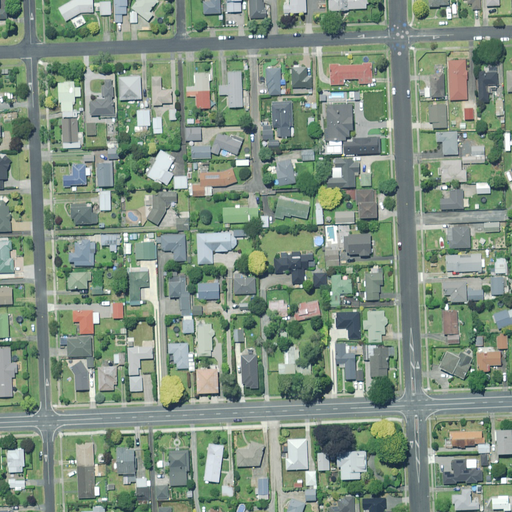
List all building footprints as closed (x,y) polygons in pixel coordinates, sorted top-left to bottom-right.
[(95,12),(94,0),(73,0),(59,8),(66,21),(82,12),(95,12)] [(129,14),(128,0),(114,0),(116,22),(123,22),(123,14),(129,14)] [(138,13),(139,13),(149,21),(155,14),(151,11),(158,1),(156,0),(136,0),(137,1),(132,8),(138,13)] [(204,14),(222,13),(221,0),(210,0),(211,1),(203,2),(204,14)] [(228,2),(228,12),(242,12),(242,2),(243,2),(242,0),(226,0),(227,2),(228,2)] [(264,0),(250,0),(251,18),(266,17),(266,9),(265,9),(264,0)] [(290,0),(291,4),(284,4),(284,13),(307,12),(306,0),(290,0)] [(330,0),(330,11),(350,11),(350,8),(369,8),(368,0),(330,0)] [(480,0),(467,0),(468,4),(473,4),(473,9),(481,9),(480,0)] [(112,2),(101,2),(101,15),(112,14),(112,2)] [(468,99),(466,60),(449,61),(451,100),(468,99)] [(374,83),(373,63),(362,63),(362,65),(340,65),(340,64),(330,64),(330,85),(345,84),(345,79),(360,79),(360,84),(374,83)] [(498,65),(485,65),(485,72),(479,72),(479,101),(489,101),(489,90),(498,90),(498,65)] [(308,76),(308,67),(293,67),(292,87),(313,87),(313,76),(308,76)] [(267,84),(268,84),(268,90),(270,90),(270,95),(281,94),(280,80),(281,80),(280,68),(266,69),(267,84)] [(243,107),(242,71),(228,72),(228,85),(220,85),(220,95),(229,95),(230,107),(243,107)] [(210,108),(210,73),(195,73),(195,87),(187,87),(187,96),(197,96),(197,108),(210,108)] [(444,97),(444,75),(430,75),(430,88),(425,88),(425,97),(444,97)] [(142,99),(141,77),(120,77),(120,100),(142,99)] [(162,77),(152,77),(153,105),(163,105),(163,103),(173,103),(173,89),(162,89),(162,77)] [(116,117),(115,78),(105,78),(105,86),(101,86),(102,99),(90,100),(91,115),(101,115),(102,117),(116,117)] [(58,88),(61,87),(61,95),(59,95),(60,102),(62,102),(63,117),(78,116),(78,110),(74,111),(74,104),(76,104),(76,96),(82,96),(82,87),(76,88),(75,82),(58,83),(58,88)] [(283,136),(283,140),(288,140),(288,136),(291,136),(291,125),(294,125),(293,100),(274,101),(274,104),(273,104),(274,126),(278,126),(278,136),(283,136)] [(353,104),(328,104),(328,129),(326,129),(326,140),(343,140),(343,135),(351,135),(351,128),(353,128),(353,104)] [(447,128),(446,105),(429,105),(429,122),(433,122),(433,128),(447,128)] [(151,125),(151,110),(138,111),(139,126),(151,125)] [(79,147),(78,118),(62,119),(64,148),(79,147)] [(163,133),(162,118),(154,118),(154,133),(163,133)] [(96,135),(96,123),(87,123),(87,135),(96,135)] [(272,125),(263,125),(264,138),(274,138),(274,129),(272,129),(272,125)] [(201,128),(186,128),(186,140),(201,140),(201,128)] [(458,154),(457,132),(436,133),(436,142),(443,142),(444,155),(458,154)] [(242,142),(218,133),(211,152),(219,155),(222,148),(238,154),(242,142)] [(344,141),(345,154),(381,152),(381,136),(354,137),(354,141),(344,141)] [(280,148),(280,139),(270,139),(270,148),(280,148)] [(211,158),(211,146),(192,147),(192,159),(211,158)] [(486,163),(485,146),(473,146),(474,156),(463,157),(464,163),(486,163)] [(171,155),(162,150),(148,176),(156,180),(157,179),(168,185),(174,174),(168,171),(174,161),(169,158),(171,155)] [(313,150),(302,150),(302,160),(313,160),(313,150)] [(8,170),(12,161),(7,155),(3,158),(0,154),(0,189),(4,190),(4,180),(8,180),(8,170)] [(355,158),(336,159),(336,169),(342,169),(343,177),(328,178),(328,188),(356,187),(355,158)] [(296,182),(291,159),(278,162),(280,171),(277,171),(280,186),(296,182)] [(439,175),(442,175),(443,182),(467,181),(467,170),(462,170),(462,160),(441,161),(441,168),(438,168),(439,175)] [(115,186),(113,163),(98,164),(100,187),(115,186)] [(91,169),(86,169),(86,165),(73,165),(73,174),(63,174),(63,185),(87,184),(87,177),(91,176),(91,169)] [(201,170),(201,172),(199,173),(200,184),(193,185),(194,196),(213,195),(212,186),(237,185),(236,171),(228,171),(209,173),(209,169),(201,170)] [(373,174),(361,174),(362,186),(373,186),(373,174)] [(188,188),(188,176),(175,176),(175,188),(188,188)] [(492,193),(492,184),(477,185),(478,193),(492,193)] [(375,203),(374,188),(356,189),(357,204),(359,203),(360,218),(378,217),(377,202),(375,203)] [(443,194),(444,199),(441,199),(441,209),(464,209),(463,190),(450,190),(450,194),(443,194)] [(112,210),(111,191),(101,191),(101,210),(112,210)] [(168,207),(169,206),(170,206),(171,206),(171,205),(172,204),(172,203),(172,202),(178,201),(178,192),(171,193),(171,191),(159,191),(159,195),(153,195),(154,207),(153,207),(147,218),(159,224),(166,211),(168,211),(168,207)] [(12,213),(10,213),(10,205),(7,205),(7,202),(4,199),(4,196),(0,196),(0,231),(13,231),(12,213)] [(310,205),(279,199),(275,217),(284,219),(285,215),(292,217),(292,215),(307,218),(310,205)] [(93,213),(93,203),(83,203),(83,205),(71,205),(71,219),(75,219),(75,224),(98,224),(98,213),(93,213)] [(236,205),(236,208),(223,209),(224,223),(259,222),(259,207),(242,208),(242,205),(236,205)] [(356,223),(355,211),(336,212),(336,223),(356,223)] [(270,227),(270,216),(262,216),(262,227),(270,227)] [(190,230),(190,218),(177,218),(177,230),(190,230)] [(500,231),(499,223),(485,223),(485,232),(500,231)] [(323,246),(323,248),(323,251),(326,251),(327,266),(339,266),(339,256),(338,226),(324,226),(325,246),(323,246)] [(470,248),(469,227),(453,227),(453,240),(449,240),(449,248),(470,248)] [(229,250),(232,249),(233,249),(234,249),(235,248),(236,248),(237,247),(237,246),(238,244),(238,243),(238,242),(238,241),(237,240),(237,239),(236,238),(235,237),(234,236),(233,236),(232,236),(232,233),(198,234),(199,264),(214,263),(213,252),(229,251),(229,250)] [(186,234),(161,235),(162,251),(174,250),(175,261),(187,261),(186,234)] [(343,237),(344,250),(346,250),(346,253),(349,253),(349,254),(360,254),(360,256),(371,255),(371,234),(349,235),(349,236),(343,237)] [(122,245),(122,235),(102,235),(102,245),(111,245),(111,251),(118,251),(118,245),(122,245)] [(91,238),(84,238),(84,243),(75,243),(75,253),(69,253),(69,262),(76,262),(76,265),(94,265),(94,253),(91,253),(91,249),(96,249),(96,242),(91,242),(91,238)] [(12,258),(12,241),(0,240),(0,272),(14,272),(14,258),(12,258)] [(156,259),(155,242),(136,243),(137,259),(156,259)] [(301,255),(301,252),(288,252),(288,258),(275,258),(275,273),(293,272),(293,284),(305,283),(305,268),(316,268),(316,254),(301,255)] [(484,259),(481,259),(481,253),(446,256),(447,271),(455,270),(455,272),(482,270),(482,267),(485,267),(484,259)] [(507,273),(506,259),(496,259),(496,273),(507,273)] [(148,286),(149,268),(130,268),(130,301),(140,301),(140,286),(148,286)] [(381,272),(379,272),(379,269),(370,269),(371,273),(366,273),(366,300),(382,300),(382,285),(384,285),(383,272),(381,272)] [(88,288),(88,273),(71,273),(71,288),(88,288)] [(241,273),(234,273),(235,294),(256,293),(256,278),(242,278),(241,273)] [(327,286),(327,274),(314,275),(315,287),(327,286)] [(342,280),(341,275),(332,275),(333,295),(331,295),(332,299),(330,299),(331,307),(341,306),(340,293),(353,293),(352,279),(342,280)] [(191,297),(192,288),(188,288),(188,276),(169,276),(169,297),(182,297),(182,316),(191,315),(191,297)] [(504,277),(491,277),(492,295),(505,294),(504,277)] [(444,295),(452,295),(452,302),(467,301),(466,281),(443,283),(444,295)] [(102,283),(92,283),(92,295),(101,295),(102,283)] [(219,299),(219,283),(200,283),(200,299),(219,299)] [(0,304),(12,304),(12,288),(0,288),(0,304)] [(484,299),(483,290),(476,291),(475,288),(468,289),(469,301),(484,299)] [(289,317),(288,300),(270,301),(271,317),(289,317)] [(250,301),(239,302),(239,311),(251,309),(250,301)] [(322,315),(319,301),(301,304),(302,308),(295,310),(297,320),(322,315)] [(124,303),(114,303),(113,318),(124,318),(124,303)] [(378,308),(368,308),(368,321),(364,321),(364,329),(369,330),(369,342),(382,342),(382,334),(385,334),(386,324),(388,324),(388,318),(385,318),(385,311),(378,311),(378,308)] [(94,333),(93,310),(73,311),(73,322),(81,322),(81,334),(94,333)] [(458,335),(457,310),(443,311),(444,334),(449,334),(449,344),(460,343),(460,335),(458,335)] [(360,311),(337,312),(338,317),(336,317),(337,328),(348,327),(349,338),(361,337),(360,311)] [(0,337),(9,337),(8,313),(0,313),(0,337)] [(194,320),(183,321),(184,333),(194,333),(194,320)] [(213,356),(212,326),(198,326),(199,356),(213,356)] [(245,329),(235,329),(234,341),(245,341),(245,329)] [(507,335),(497,335),(498,349),(508,348),(507,335)] [(93,356),(92,336),(79,336),(79,339),(68,339),(68,357),(93,356)] [(189,353),(189,343),(169,344),(169,353),(175,353),(175,364),(178,364),(178,369),(191,368),(191,371),(196,371),(195,353),(189,353)] [(345,367),(346,380),(357,379),(357,381),(364,380),(363,370),(360,371),(359,355),(365,355),(364,345),(351,346),(351,343),(346,343),(335,344),(336,364),(340,364),(341,367),(345,367)] [(375,348),(375,345),(367,345),(367,360),(370,360),(371,377),(389,377),(388,357),(395,357),(395,347),(375,348)] [(154,358),(153,347),(128,348),(131,392),(143,391),(143,377),(141,377),(140,359),(154,358)] [(279,374),(312,373),(312,363),(300,363),(299,347),(285,347),(286,364),(279,364),(279,374)] [(467,347),(464,354),(461,352),(459,357),(446,351),(439,368),(464,379),(473,358),(471,357),(474,351),(467,347)] [(480,348),(480,353),(477,353),(478,372),(489,371),(489,366),(501,365),(500,352),(491,352),(491,348),(480,348)] [(11,363),(11,349),(0,349),(0,397),(13,397),(12,377),(18,377),(18,363),(11,363)] [(114,354),(115,363),(119,363),(119,365),(127,364),(126,353),(114,354)] [(258,377),(258,355),(242,355),(243,377),(258,377)] [(82,361),(72,369),(76,376),(76,391),(88,391),(89,370),(82,361)] [(117,375),(117,367),(99,368),(100,391),(116,390),(115,375),(117,375)] [(220,393),(219,369),(197,370),(198,394),(220,393)] [(511,453),(511,431),(511,430),(496,431),(497,455),(511,453)] [(485,443),(485,432),(453,432),(453,446),(475,446),(475,443),(485,443)] [(286,470),(303,469),(309,469),(308,439),(289,440),(289,458),(286,458),(286,470)] [(266,445),(252,441),(250,449),(237,449),(237,466),(261,466),(266,445)] [(95,498),(94,443),(77,443),(78,498),(95,498)] [(225,446),(211,444),(205,480),(219,482),(225,446)] [(492,453),(491,444),(479,445),(479,453),(492,453)] [(136,448),(119,448),(118,474),(124,474),(124,484),(130,484),(130,482),(134,482),(136,448)] [(25,449),(8,451),(10,473),(24,471),(23,466),(26,465),(25,449)] [(170,486),(187,485),(187,471),(190,471),(190,450),(170,451),(170,486)] [(330,470),(330,450),(319,450),(319,470),(330,470)] [(368,472),(368,451),(338,452),(338,467),(342,467),(342,479),(362,479),(362,472),(368,472)] [(483,465),(483,455),(473,455),(473,465),(483,465)] [(474,481),(474,476),(481,476),(480,467),(468,467),(467,460),(448,461),(449,475),(454,475),(454,481),(474,481)] [(317,485),(317,471),(307,471),(307,485),(317,485)] [(17,479),(10,479),(10,488),(16,488),(16,490),(26,490),(26,480),(17,481),(17,479)] [(150,499),(150,487),(148,487),(148,479),(136,479),(137,500),(150,499)] [(269,499),(269,479),(258,479),(259,488),(256,488),(256,494),(259,494),(259,499),(269,499)] [(298,482),(294,482),(294,488),(305,488),(305,479),(298,479),(298,482)] [(168,498),(168,485),(156,486),(157,498),(168,498)] [(234,497),(233,485),(222,486),(223,498),(234,497)] [(316,500),(316,489),(305,490),(306,501),(316,500)] [(472,503),(472,490),(463,490),(463,495),(452,495),(452,504),(456,504),(456,510),(480,509),(480,503),(472,503)] [(354,511),(354,496),(346,497),(346,499),(338,499),(338,507),(330,507),(329,511),(354,511)] [(509,508),(509,497),(492,497),(493,509),(509,508)] [(387,498),(384,498),(363,499),(363,509),(369,508),(369,511),(390,511),(389,511),(384,511),(384,508),(387,508),(387,498)] [(302,511),(306,503),(292,499),(287,511),(302,511)]
